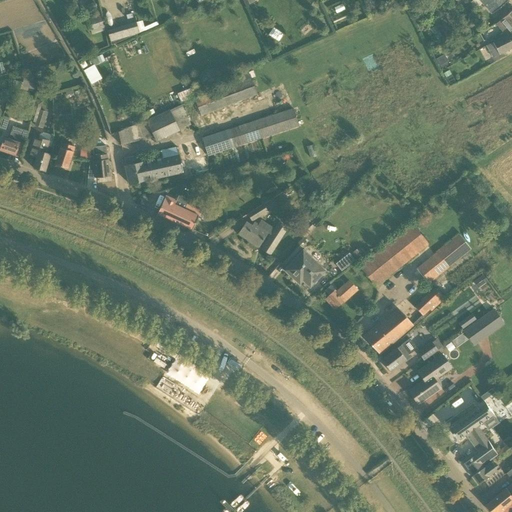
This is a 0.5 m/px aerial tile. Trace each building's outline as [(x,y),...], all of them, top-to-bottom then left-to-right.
[(73,13),(80,10),(75,0),(69,0),(67,1),(73,13)] [(480,0),(492,14),(508,1),(507,0),(480,0)] [(89,11),(97,8),(95,2),(87,5),(89,11)] [(511,10),(500,20),(495,24),(502,32),(507,28),(511,34),(511,33),(511,10)] [(104,28),(103,26),(100,15),(86,19),(90,31),(100,27),(101,29),(104,28)] [(136,22),(107,30),(111,42),(112,45),(139,33),(136,22)] [(511,48),(511,37),(509,38),(507,35),(487,46),(493,58),(511,48)] [(97,57),(99,63),(105,61),(102,55),(97,57)] [(257,94),(252,78),(195,100),(201,116),(257,94)] [(37,88),(38,81),(27,79),(25,86),(37,88)] [(199,84),(190,88),(194,98),(209,92),(205,83),(200,85),(199,84)] [(43,128),(48,112),(40,110),(43,101),(36,99),(30,120),(35,122),(34,126),(43,128)] [(182,105),(170,110),(179,130),(191,125),(182,105)] [(152,110),(148,111),(146,107),(131,114),(135,123),(150,116),(150,115),(154,113),(152,110)] [(202,138),(208,156),(299,126),(294,109),(202,138)] [(144,139),(154,137),(147,121),(139,124),(144,139)] [(0,147),(0,150),(15,155),(20,143),(21,139),(25,141),(28,132),(13,127),(9,139),(4,137),(0,147)] [(37,157),(33,168),(45,172),(50,155),(45,153),(49,142),(34,137),(31,150),(29,155),(37,157)] [(80,160),(90,161),(92,143),(82,142),(80,160)] [(62,143),(55,165),(67,169),(75,147),(62,143)] [(109,176),(107,154),(106,147),(93,148),(94,156),(96,173),(90,173),(91,178),(109,176)] [(135,164),(126,166),(130,185),(147,181),(147,180),(159,178),(170,175),(183,172),(178,148),(161,152),(163,159),(157,160),(143,163),(143,162),(135,164)] [(143,195),(139,203),(146,206),(149,198),(143,195)] [(176,201),(166,196),(157,214),(192,230),(201,211),(187,204),(185,209),(174,205),(176,201)] [(263,204),(247,214),(252,222),(268,212),(263,204)] [(305,238),(319,223),(311,216),(298,232),(305,238)] [(270,255),(274,249),(287,229),(279,223),(275,229),(261,220),(258,224),(254,222),(252,225),(247,222),(239,234),(270,255)] [(412,225),(360,267),(376,286),(428,244),(412,225)] [(471,249),(459,235),(417,269),(428,283),(471,249)] [(355,260),(362,255),(357,249),(350,254),(355,260)] [(325,271),(303,251),(285,270),(299,283),(303,280),(310,287),(325,271)] [(355,260),(349,253),(336,264),(342,271),(355,260)] [(476,288),(485,282),(481,276),(472,282),(476,288)] [(431,311),(445,298),(436,289),(423,301),(424,302),(417,309),(423,315),(429,309),(431,311)] [(335,295),(337,293),(335,291),(329,296),(339,306),(342,303),(340,300),(335,295)] [(474,346),(478,343),(479,343),(504,324),(494,310),(494,309),(493,309),(463,331),(474,346)] [(413,325),(399,310),(386,322),(384,320),(364,337),(379,354),(386,349),(413,325)] [(410,339),(403,344),(381,360),(390,372),(411,356),(410,354),(417,348),(410,339)] [(424,361),(438,351),(432,342),(418,352),(424,361)] [(438,371),(441,375),(452,368),(442,354),(417,371),(424,380),(409,391),(418,405),(441,389),(432,375),(438,371)] [(498,455),(478,427),(495,415),(487,404),(451,429),(459,440),(466,435),(479,453),(481,452),(489,462),(498,455)] [(505,446),(497,453),(500,457),(511,447),(511,439),(511,438),(503,444),(505,446)] [(485,465),(489,462),(481,452),(479,453),(465,464),(473,474),(486,466),(485,465)] [(501,469),(498,471),(492,463),(487,467),(486,466),(473,474),(480,485),(492,477),(496,483),(505,475),(501,469)] [(508,511),(511,511),(511,494),(507,489),(487,506),(491,511),(502,511),(506,509),(508,511)]
